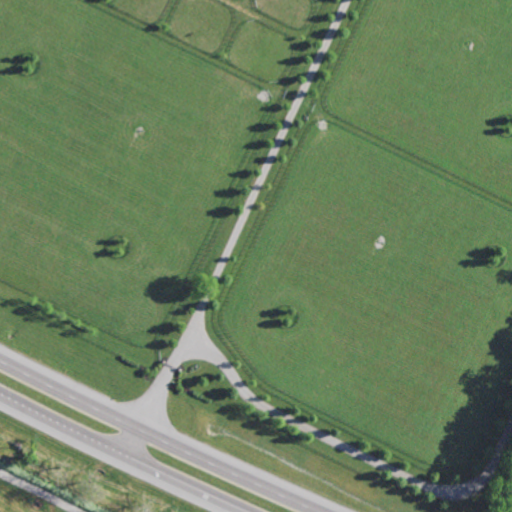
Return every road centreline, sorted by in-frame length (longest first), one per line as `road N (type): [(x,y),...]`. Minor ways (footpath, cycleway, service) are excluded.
road 1 (secondary): [(326,511),(0,357)]
road 2 (secondary): [(0,396),(241,511)]
